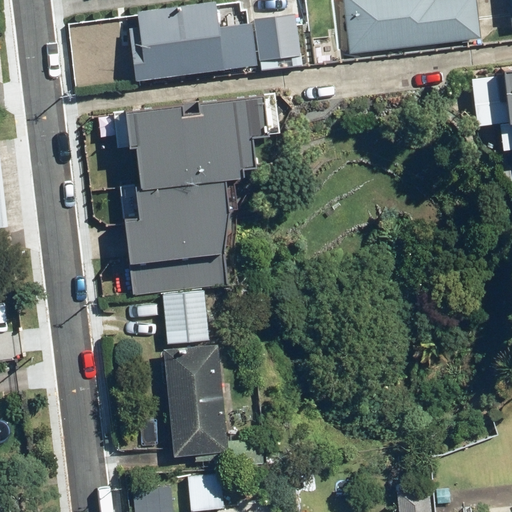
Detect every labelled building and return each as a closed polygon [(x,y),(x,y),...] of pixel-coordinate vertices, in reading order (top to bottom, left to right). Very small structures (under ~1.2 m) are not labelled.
[(218,40),(212,0),(207,0),(135,10),(137,25),(127,26),(135,80),(256,64),(252,35),(218,40)] [(343,0),(350,53),(480,37),(474,0),(343,0)] [(294,12),(253,18),(259,60),(300,54),(294,12)] [(511,67),(499,68),(505,121),(511,120),(511,67)] [(127,225),(133,267),(242,252),(232,180),(259,176),(254,141),(274,138),(269,96),(128,115),(142,223),(127,225)] [(203,289),(161,293),(166,341),(208,337),(203,289)] [(217,342),(163,347),(172,455),(195,453),(196,467),(262,462),(260,436),(226,440),(217,342)] [(219,472),(187,475),(191,510),(223,507),(219,472)] [(429,511),(427,487),(395,490),(397,511),(429,511)] [(10,511),(8,490),(0,491),(0,511),(10,511)]
